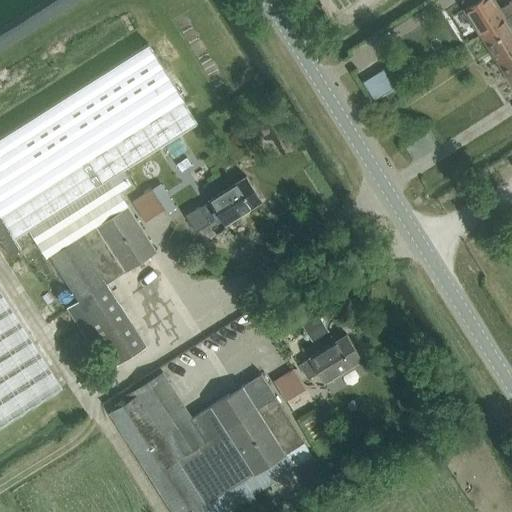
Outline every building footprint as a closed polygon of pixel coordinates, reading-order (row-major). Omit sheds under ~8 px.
[(511,12),(511,0),(509,2),(499,9),(493,0),(460,0),(464,7),(463,8),(464,9),(480,33),(511,12)] [(511,12),(480,33),(495,58),(511,46),(511,12)] [(6,209),(117,139),(183,97),(149,44),(0,137),(0,212),(15,237),(21,233),(6,209)] [(511,46),(495,58),(511,82),(510,82),(511,83),(511,82),(511,46)] [(394,87),(377,59),(357,72),(374,100),(394,87)] [(117,139),(132,163),(198,122),(183,99),(184,99),(183,97),(117,139)] [(124,169),(132,163),(117,139),(6,209),(21,233),(29,229),(46,255),(49,253),(79,299),(67,307),(107,370),(145,346),(105,283),(157,250),(128,204),(129,204),(120,190),(132,182),(124,169)] [(223,224),(261,200),(246,177),(208,201),(209,202),(200,208),(199,206),(185,215),(196,232),(210,223),(208,221),(217,215),(223,224)] [(144,221),(165,209),(151,188),(131,201),(144,221)] [(0,423),(62,384),(0,287),(0,423)] [(318,372),(323,381),(361,358),(346,334),(308,358),(309,358),(299,364),(308,379),(318,372)] [(286,401),(306,389),(293,368),(273,381),(286,401)] [(303,442),(305,441),(261,373),(191,418),(162,373),(125,397),(127,400),(108,412),(171,511),(247,511),(302,477),(295,466),(312,455),(303,442)]
